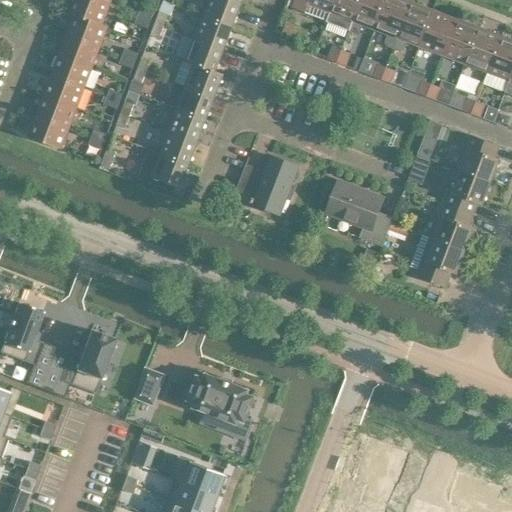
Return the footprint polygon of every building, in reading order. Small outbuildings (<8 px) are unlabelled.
[(94,0),(74,0),(69,14),(75,16),(102,25),(110,6),(94,0)] [(233,28),(241,5),(227,0),(209,0),(204,17),(233,28)] [(335,0),(287,0),(286,5),(328,21),(335,0)] [(361,0),(335,0),(328,21),(327,22),(350,30),(361,0)] [(361,0),(350,30),(349,32),(355,34),(360,32),(363,25),(376,30),(387,0),(361,0)] [(387,0),(376,30),(388,35),(385,42),(387,47),(394,49),(398,38),(412,3),(403,0),(387,0)] [(164,1),(160,12),(168,15),(172,17),(176,5),(164,1)] [(420,47),(434,11),(412,3),(398,38),(420,47)] [(138,16),(151,21),(154,14),(141,9),(138,16)] [(443,55),(456,20),(434,11),(420,47),(443,55)] [(155,24),(164,27),(168,15),(160,12),(155,24)] [(75,16),(67,36),(100,48),(108,27),(102,25),(75,16)] [(151,21),(138,16),(135,24),(149,29),(151,21)] [(233,28),(204,17),(195,39),(225,50),(233,28)] [(443,55),(465,64),(479,28),(456,20),(443,55)] [(126,35),(128,29),(125,26),(118,23),(115,31),(126,35)] [(164,27),(155,24),(151,36),(159,39),(164,27)] [(488,72),(501,37),(479,28),(465,64),(488,72)] [(67,36),(60,57),(92,69),(100,48),(67,36)] [(510,81),(511,75),(511,40),(501,37),(488,72),(510,81)] [(216,72),(225,50),(195,39),(187,63),(194,66),(195,64),(216,73),(216,72)] [(337,63),(342,51),(333,47),(329,60),(337,63)] [(123,56),(136,61),(139,55),(126,49),(123,56)] [(350,54),(342,51),(337,63),(346,66),(350,54)] [(136,61),(123,56),(120,64),(133,69),(136,61)] [(60,57),(52,77),(85,89),(92,69),(60,57)] [(138,69),(147,72),(151,61),(143,57),(138,69)] [(186,87),(216,98),(224,76),(216,72),(216,73),(195,64),(194,66),(186,87)] [(387,68),(378,65),(374,77),(382,80),(387,68)] [(395,71),(387,68),(382,80),(391,83),(395,71)] [(147,72),(138,69),(134,80),(143,84),(147,72)] [(52,77),(44,97),(77,109),(85,89),(52,77)] [(427,97),(431,85),(423,82),(419,94),(427,97)] [(186,87),(175,83),(171,93),(182,97),(178,109),(207,120),(216,98),(186,87)] [(440,88),(431,85),(427,97),(436,100),(440,88)] [(108,97),(121,102),(124,95),(110,90),(108,97)] [(44,97),(37,117),(70,129),(77,109),(44,97)] [(121,102),(108,97),(105,104),(118,110),(121,102)] [(472,114),(476,102),(468,99),(463,111),(472,114)] [(121,113),(130,117),(134,105),(126,102),(121,113)] [(485,105),(476,102),(472,114),(480,117),(485,105)] [(207,120),(178,109),(169,132),(198,143),(207,120)] [(130,117),(121,113),(117,125),(126,128),(130,117)] [(496,124),(509,128),(511,119),(511,117),(500,113),(496,124)] [(37,117),(29,138),(62,150),(70,129),(37,117)] [(431,120),(425,135),(438,139),(443,124),(431,120)] [(92,137),(106,142),(108,135),(95,130),(92,137)] [(161,154),(190,165),(198,143),(169,132),(161,154)] [(459,170),(492,182),(500,160),(496,158),(500,147),(471,136),(459,170)] [(106,142),(92,137),(90,145),(103,150),(106,142)] [(108,149),(102,165),(110,169),(116,153),(108,149)] [(161,154),(149,150),(138,179),(175,193),(177,187),(181,188),(190,165),(161,154)] [(266,172),(247,165),(237,191),(250,196),(255,197),(255,199),(253,199),(251,203),(253,204),(253,205),(280,216),(287,200),(291,201),(297,185),(293,184),(299,167),(271,156),(266,172)] [(492,182),(459,170),(446,204),(474,215),(478,204),(483,206),(492,182)] [(338,183),(327,212),(364,227),(360,238),(383,247),(392,223),(394,218),(379,212),(384,200),(338,183)] [(474,215),(446,204),(433,239),(466,251),(474,228),(470,226),(474,215)] [(394,218),(392,223),(404,227),(407,219),(395,214),(394,218)] [(392,223),(389,231),(406,238),(410,230),(404,227),(392,223)] [(433,239),(419,277),(447,287),(452,273),(457,274),(466,251),(433,239)] [(379,252),(371,249),(366,261),(374,264),(379,252)] [(18,303),(0,351),(0,352),(33,365),(35,366),(44,343),(33,338),(43,312),(18,303)] [(70,353),(59,380),(95,393),(115,339),(91,330),(81,357),(70,353)] [(57,348),(44,343),(35,366),(33,365),(26,383),(41,388),(57,348)] [(146,368),(135,398),(154,405),(165,375),(146,368)] [(197,376),(188,400),(195,403),(194,406),(194,405),(193,407),(195,408),(234,423),(230,434),(246,440),(253,422),(246,419),(255,397),(247,394),(249,391),(249,390),(248,389),(233,384),(233,383),(222,379),(222,380),(207,374),(208,374),(206,373),(205,375),(204,378),(197,376)] [(0,388),(0,412),(11,417),(11,416),(2,413),(10,392),(0,388)] [(0,412),(0,435),(8,438),(4,436),(11,417),(0,412)] [(45,421),(42,428),(53,433),(56,425),(45,421)] [(42,428),(39,436),(50,440),(53,433),(42,428)] [(145,428),(142,435),(153,440),(156,432),(145,428)] [(392,476),(401,452),(399,451),(400,447),(376,438),(375,441),(372,441),(363,465),(365,466),(360,478),(371,482),(367,493),(390,502),(395,490),(385,486),(389,475),(392,476)] [(178,456),(170,478),(175,479),(219,496),(227,475),(178,456)] [(29,461),(27,469),(38,473),(41,466),(29,461)] [(27,469),(24,476),(35,480),(38,473),(27,469)] [(127,475),(124,482),(135,487),(138,480),(127,475)] [(506,492),(466,477),(457,501),(485,511),(510,511),(511,509),(511,507),(502,503),(506,492)] [(175,479),(167,500),(199,511),(213,511),(219,496),(175,479)] [(124,482),(121,490),(132,494),(135,487),(124,482)] [(19,489),(16,496),(27,501),(30,493),(19,489)] [(199,511),(167,500),(162,511),(199,511)]
